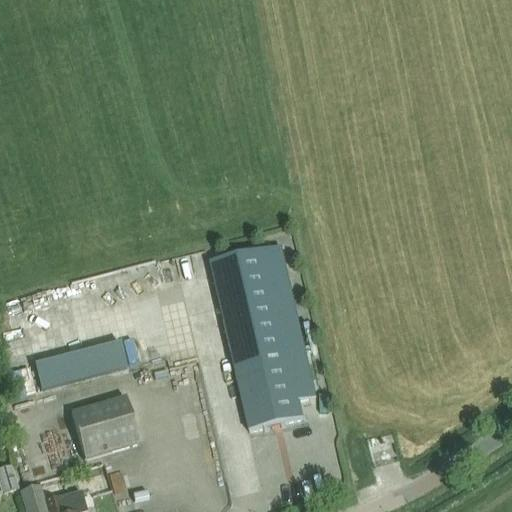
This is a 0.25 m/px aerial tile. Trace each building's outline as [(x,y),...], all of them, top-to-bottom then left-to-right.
[(297,405),(314,401),(279,251),(209,267),(248,435),(301,423),(297,405)] [(65,363),(73,384),(82,381),(73,359),(65,363)] [(83,463),(137,448),(124,400),(69,416),(83,463)] [(18,492),(11,468),(0,471),(0,496),(0,497),(18,492)] [(83,511),(79,495),(44,505),(40,488),(20,493),(25,511),(83,511)]
